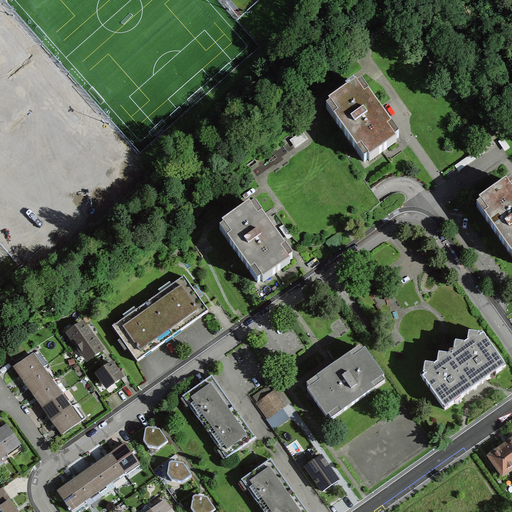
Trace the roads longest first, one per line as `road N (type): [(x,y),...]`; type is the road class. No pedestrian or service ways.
road 1 (residential): [(54,462),(401,220),(425,224),(511,344)]
road 2 (residential): [(367,511),(511,412)]
